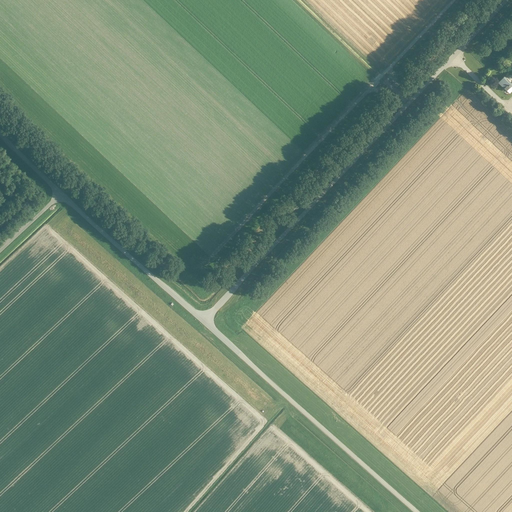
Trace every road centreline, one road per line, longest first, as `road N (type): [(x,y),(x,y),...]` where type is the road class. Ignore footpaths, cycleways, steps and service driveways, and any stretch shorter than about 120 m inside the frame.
road 1 (unclassified): [(203,321),(506,0)]
road 2 (unclassified): [(416,511),(203,321)]
road 3 (unclassified): [(203,321),(59,194)]
